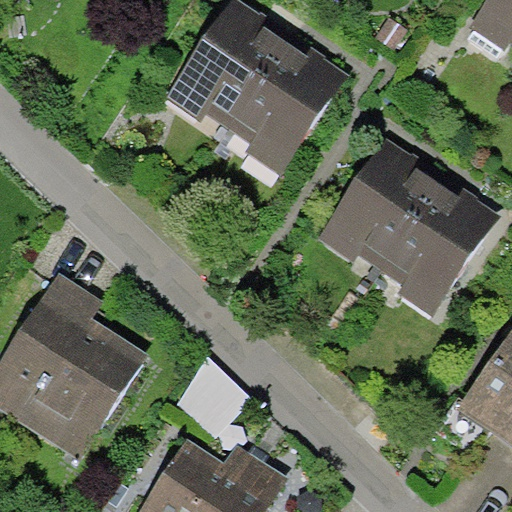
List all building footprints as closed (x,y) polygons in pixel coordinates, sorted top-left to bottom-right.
[(511,0),(485,0),(466,28),(504,54),(511,44),(511,0)] [(229,132),(290,44),(231,1),(166,98),(200,123),(206,116),(229,132)] [(409,33),(385,18),(372,38),(396,53),(409,33)] [(344,83),(290,44),(229,132),(255,148),(249,157),(277,177),(344,83)] [(445,180),(388,138),(315,237),(351,263),(361,249),(385,265),(445,180)] [(503,221),(445,180),(385,265),(405,279),(396,293),(433,319),(503,221)] [(101,306),(49,273),(0,351),(0,419),(77,468),(145,361),(88,326),(101,306)] [(511,450),(511,330),(455,410),(511,450)] [(248,402),(204,358),(174,406),(214,441),(248,402)] [(227,470),(183,444),(141,511),(264,511),(285,481),(237,455),(227,470)]
